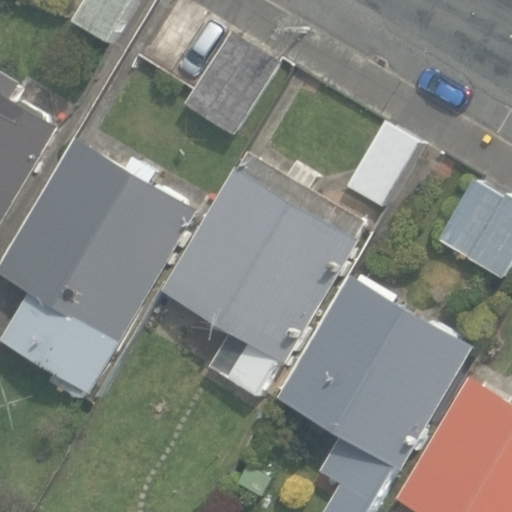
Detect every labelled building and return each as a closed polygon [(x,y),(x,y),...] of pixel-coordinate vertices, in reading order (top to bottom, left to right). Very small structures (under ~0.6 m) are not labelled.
[(94,0),(85,15),(121,36),(141,0),(94,0)] [(194,104),(244,136),(291,63),(241,31),(194,104)] [(0,244),(68,128),(19,100),(27,86),(0,69),(0,244)] [(354,184),(392,206),(430,141),(393,119),(354,184)] [(77,390),(89,397),(94,390),(101,394),(210,212),(159,182),(164,172),(142,158),(136,168),(87,138),(8,270),(41,290),(34,302),(12,338),(83,380),(77,390)] [(255,150),(171,293),(236,331),(215,366),(270,398),(375,220),(319,188),(327,175),(303,160),(296,173),(255,150)] [(445,241),(510,279),(511,275),(511,195),(482,178),(445,241)] [(377,511),(405,466),(412,470),(485,346),(362,273),(289,398),(350,434),(329,471),(350,483),(333,511),(377,511)] [(511,511),(511,395),(479,376),(406,499),(428,511),(511,511)] [(249,486),(269,497),(278,481),(257,470),(249,486)]
